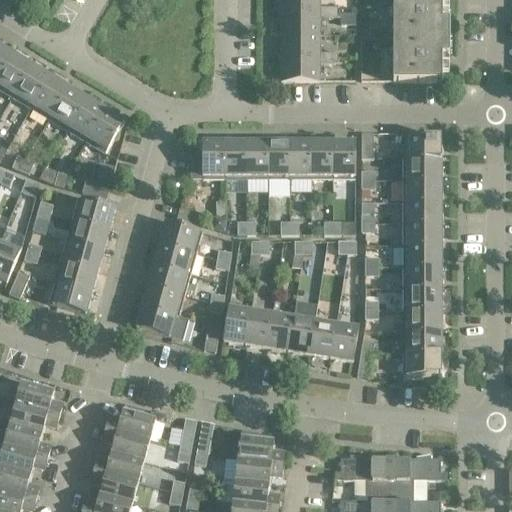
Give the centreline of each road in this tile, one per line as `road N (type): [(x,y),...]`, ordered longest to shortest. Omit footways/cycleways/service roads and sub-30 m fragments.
road 1 (residential): [(492,422),(491,112)]
road 2 (residential): [(491,112),(227,110)]
road 3 (residential): [(101,362),(162,111)]
road 4 (residential): [(304,409),(101,362)]
road 5 (residential): [(492,422),(304,409)]
road 6 (residential): [(60,511),(101,362)]
